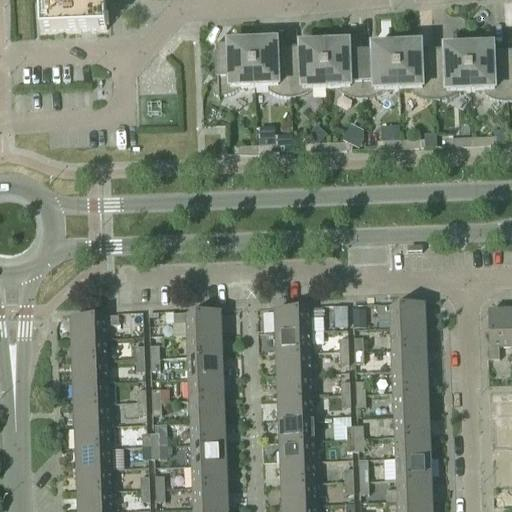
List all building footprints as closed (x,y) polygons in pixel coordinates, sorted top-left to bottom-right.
[(44,0),(45,4),(39,4),(40,35),(106,32),(105,0),(44,0)] [(254,91),(252,47),(242,47),(242,46),(241,46),(241,47),(217,48),(217,45),(216,45),(217,86),(214,88),(212,90),(212,93),(212,96),(215,98),(218,99),(218,103),(219,103),(219,99),(224,99),(228,98),(232,96),(236,94),(240,92),(254,91)] [(290,101),(288,50),(277,50),(276,46),(264,47),(263,45),(262,45),(262,47),(252,47),(254,91),(268,91),(268,94),(271,97),(275,98),(278,100),(282,100),(286,101),(290,101)] [(362,102),(360,51),(349,52),(348,48),(336,48),(335,46),(334,47),(334,48),(324,48),(326,92),(340,92),(340,96),(343,98),(347,99),(350,101),(354,102),(358,102),(362,102)] [(326,92),(324,48),(314,49),(314,47),(313,47),(313,49),(288,50),(290,101),(295,101),(299,100),(302,99),(306,97),(309,95),(312,93),(326,92)] [(398,94),(396,50),(386,50),(387,49),(385,48),(385,50),(360,51),(362,102),(367,102),(371,101),(374,100),(378,98),(381,96),(384,94),(398,94)] [(435,104),(433,52),(421,53),(421,49),(408,49),(407,48),(406,48),(406,49),(396,50),(398,94),(412,93),(412,97),(415,99),(419,101),(422,102),(426,103),(430,104),(435,104)] [(507,105),(505,54),(493,54),(493,50),(480,51),(480,49),(478,49),(479,51),(469,51),(470,95),(484,95),(484,98),(488,100),(491,102),(495,104),(498,105),(502,105),(507,105)] [(470,95),(469,51),(458,51),(459,50),(458,50),(457,51),(433,52),(435,104),(439,103),(443,103),(446,101),(450,100),(453,98),(456,95),(470,95)] [(490,149),(490,141),(472,142),(472,150),(490,149)] [(472,150),(472,142),(454,142),(454,151),(472,150)] [(400,153),(400,144),(382,145),(382,153),(400,153)] [(418,152),(418,144),(400,144),(400,153),(418,152)] [(346,155),(346,146),(328,147),(328,155),(346,155)] [(328,155),(328,147),(310,148),(310,156),(328,155)] [(275,157),(274,149),(256,150),(256,158),(275,157)] [(256,158),(256,150),(238,151),(239,159),(256,158)] [(425,331),(424,308),(377,310),(377,319),(390,319),(390,332),(425,331)] [(310,336),(310,322),(322,321),(322,312),(274,314),(275,338),(310,336)] [(511,350),(511,345),(511,315),(488,316),(490,363),(499,363),(498,351),(511,350)] [(221,339),(221,316),(173,318),(173,327),(186,327),(186,340),(221,339)] [(107,343),(106,330),(118,329),(118,320),(71,322),(71,345),(107,343)] [(426,353),(425,331),(390,332),(391,354),(426,353)] [(311,357),(310,336),(275,338),(276,358),(311,357)] [(222,361),(221,339),(186,340),(187,362),(222,361)] [(107,365),(107,343),(71,345),(72,366),(107,365)] [(348,356),(348,343),(339,343),(339,356),(348,356)] [(363,355),(363,343),(354,343),(354,355),(363,355)] [(159,363),(159,350),(150,351),(150,363),(159,363)] [(144,363),(144,351),(135,351),(135,364),(144,363)] [(427,374),(426,353),(391,354),(392,375),(427,374)] [(364,368),(363,355),(354,355),(355,368),(364,368)] [(349,368),(348,356),(339,356),(340,369),(349,368)] [(312,378),(311,357),(276,358),(277,380),(312,378)] [(223,382),(222,361),(187,362),(188,384),(223,382)] [(145,376),(144,363),(135,364),(136,376),(145,376)] [(159,375),(159,363),(150,363),(151,376),(159,375)] [(108,387),(107,365),(72,366),(73,388),(108,387)] [(428,397),(427,374),(392,375),(393,398),(428,397)] [(313,400),(312,378),(277,380),(278,402),(313,400)] [(224,404),(223,382),(188,384),(189,405),(224,404)] [(365,399),(364,386),(355,387),(356,399),(365,399)] [(109,408),(108,387),(73,388),(74,409),(109,408)] [(350,399),(349,387),(340,387),(341,400),(350,399)] [(161,407),(160,394),(151,394),(152,407),(161,407)] [(146,407),(145,395),(136,395),(137,407),(146,407)] [(429,419),(428,397),(393,398),(394,420),(429,419)] [(350,412),(350,399),(341,400),(341,412),(350,412)] [(365,411),(365,399),(356,399),(356,412),(365,411)] [(314,423),(313,400),(278,402),(279,425),(314,423)] [(225,426),(224,404),(189,405),(190,427),(225,426)] [(146,420),(146,407),(137,407),(137,420),(146,420)] [(161,419),(161,407),(152,407),(152,420),(161,419)] [(110,430),(109,408),(74,409),(75,431),(110,430)] [(429,441),(429,419),(394,420),(394,442),(429,441)] [(314,444),(314,423),(279,425),(279,446),(314,444)] [(225,447),(225,426),(190,427),(190,448),(225,447)] [(111,451),(110,430),(75,431),(76,453),(111,451)] [(363,443),(363,430),(354,431),(355,443),(363,443)] [(355,443),(354,431),(345,431),(346,443),(355,443)] [(151,450),(150,438),(142,438),(142,451),(151,450)] [(159,450),(159,438),(150,438),(151,450),(159,450)] [(430,462),(429,441),(394,442),(395,463),(430,462)] [(355,456),(355,443),(346,443),(346,456),(355,456)] [(364,455),(363,443),(355,443),(355,456),(364,455)] [(315,466),(314,444),(279,446),(280,467),(315,466)] [(226,469),(225,447),(190,448),(191,470),(226,469)] [(151,463),(151,450),(142,451),(142,463),(151,463)] [(160,463),(159,450),(151,450),(151,463),(160,463)] [(111,473),(111,451),(76,453),(76,474),(111,473)] [(431,484),(430,462),(395,463),(396,485),(431,484)] [(316,489),(315,466),(280,467),(281,490),(316,489)] [(227,490),(226,469),(191,470),(192,492),(227,490)] [(112,494),(111,473),(76,474),(77,496),(112,494)] [(368,486),(368,473),(359,474),(359,486),(368,486)] [(353,486),(353,474),(344,474),(344,487),(353,486)] [(149,494),(149,481),(140,482),(140,494),(149,494)] [(164,493),(164,481),(155,481),(155,494),(164,493)] [(432,504),(431,484),(396,485),(397,506),(432,504)] [(354,499),(353,486),(344,487),(345,499),(354,499)] [(368,498),(368,486),(359,486),(360,499),(368,498)] [(317,509),(316,489),(281,490),(282,511),(317,509)] [(223,511),(228,511),(227,490),(192,492),(192,511),(223,511)] [(165,506),(164,493),(155,494),(156,506),(165,506)] [(112,511),(112,494),(77,496),(77,511),(112,511)] [(150,506),(149,494),(140,494),(141,507),(150,506)]
